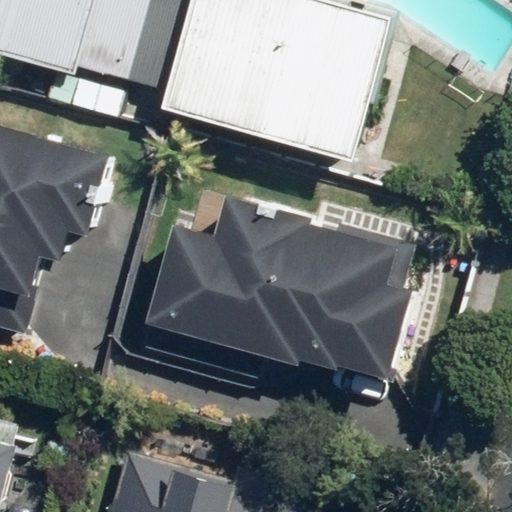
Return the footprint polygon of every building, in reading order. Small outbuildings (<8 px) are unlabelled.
[(0,0),(0,58),(82,80),(84,72),(177,96),(171,118),(363,168),(402,22),(315,0),(201,0),(202,0),(201,0),(0,0)] [(0,329),(33,338),(52,263),(70,267),(78,237),(97,242),(120,158),(0,126),(0,329)] [(181,232),(149,353),(264,383),(271,356),(400,389),(425,295),(403,289),(412,255),(318,231),(321,222),(236,199),(224,243),(181,232)] [(0,511),(7,511),(30,429),(0,421),(0,511)] [(312,511),(319,487),(241,466),(237,481),(132,453),(116,511),(312,511)]
